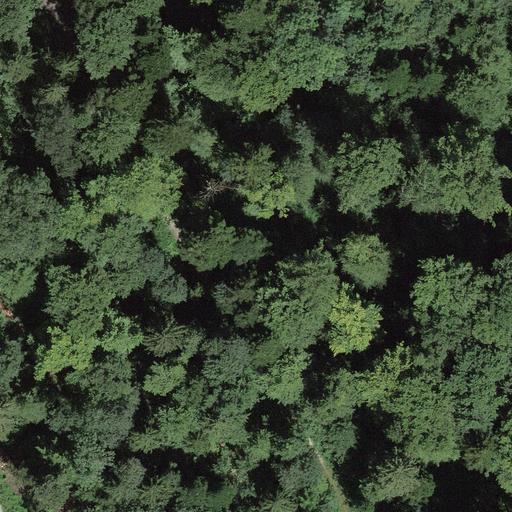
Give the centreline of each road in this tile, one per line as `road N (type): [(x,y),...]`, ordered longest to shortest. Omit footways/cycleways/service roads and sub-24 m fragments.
road 1 (track): [(229,276),(104,103),(66,24)]
road 2 (track): [(336,511),(229,276)]
